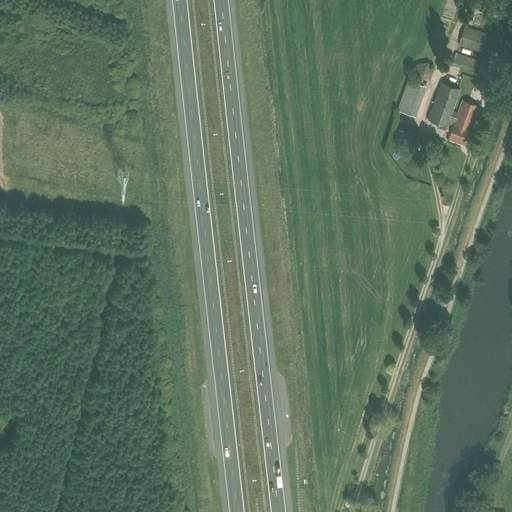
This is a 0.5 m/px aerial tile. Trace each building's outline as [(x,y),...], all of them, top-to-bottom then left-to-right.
[(476,12),(472,24),(503,35),(507,24),(476,12)] [(458,44),(497,57),(504,37),(464,25),(458,44)] [(455,52),(451,64),(474,72),(479,60),(455,52)] [(497,59),(482,54),(476,75),(490,80),(497,59)] [(396,109),(415,116),(426,85),(408,79),(396,109)] [(451,115),(452,110),(460,88),(441,82),(427,119),(446,125),(450,114),(451,115)] [(462,99),(448,137),(464,143),(478,105),(462,99)] [(397,127),(404,130),(409,117),(402,115),(397,127)]
